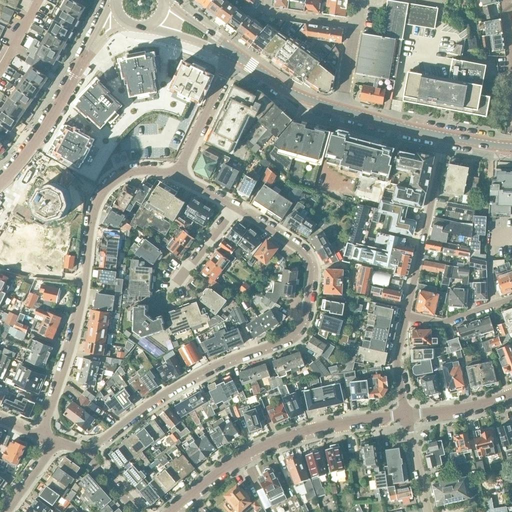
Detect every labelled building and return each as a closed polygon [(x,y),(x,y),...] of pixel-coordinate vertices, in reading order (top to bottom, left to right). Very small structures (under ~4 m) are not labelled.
[(82,5),(84,0),(60,0),(57,6),(62,9),(79,18),(85,7),(82,5)] [(223,0),(213,0),(208,7),(208,8),(209,7),(215,11),(214,12),(218,15),(228,2),(227,2),(227,3),(224,0),(223,0)] [(275,0),(274,7),(288,9),(289,0),(275,0)] [(289,0),(288,9),(304,11),(306,0),(289,0)] [(322,0),(306,0),(304,11),(320,14),(322,0)] [(348,0),(335,0),(336,0),(332,0),(327,0),(327,7),(331,7),(330,15),(345,17),(348,0)] [(402,40),(403,40),(405,25),(435,30),(438,9),(388,0),(382,36),(402,40)] [(235,7),(228,2),(218,15),(219,16),(219,15),(225,19),(224,20),(228,23),(238,10),(238,9),(237,10),(234,8),(235,7)] [(495,17),(492,4),(483,6),(486,19),(495,17)] [(62,9),(57,6),(53,13),(58,16),(56,20),(73,30),(79,18),(62,9)] [(3,12),(12,17),(15,11),(5,7),(3,12)] [(238,31),(239,32),(240,31),(239,31),(249,17),(250,18),(250,17),(249,16),(247,18),(244,15),(245,15),(238,10),(228,23),(229,23),(230,23),(235,26),(234,27),(239,30),(238,31)] [(10,22),(12,17),(3,12),(0,17),(10,22)] [(263,21),(268,25),(272,20),(267,16),(263,21)] [(43,28),(44,29),(49,32),(66,41),(73,30),(56,20),(49,17),(43,28)] [(253,20),(252,18),(250,17),(250,18),(249,17),(239,31),(240,31),(239,32),(241,33),(242,34),(243,34),(244,34),(254,21),(253,20)] [(485,29),(487,35),(503,33),(501,20),(501,19),(485,22),(481,22),(481,20),(477,21),(478,30),(485,29)] [(255,20),(253,20),(254,21),(244,34),(243,34),(242,34),(244,35),(242,37),(242,38),(243,37),(248,41),(247,42),(252,45),(265,29),(260,24),(259,25),(254,21),(255,20)] [(287,21),(280,30),(286,34),(290,30),(294,33),(303,23),(287,21)] [(44,29),(43,28),(34,23),(31,28),(42,34),(44,29)] [(262,52),(280,32),(269,24),(265,29),(252,45),(253,47),(256,50),(258,49),(262,52)] [(320,33),(321,26),(306,24),(300,31),(296,35),(300,39),(303,35),(307,38),(308,38),(314,39),(314,32),(320,33)] [(332,28),(321,26),(320,33),(314,32),(314,39),(319,40),(330,41),(332,28)] [(332,28),(330,41),(341,43),(343,31),(342,29),(332,28)] [(43,43),(60,52),(66,41),(49,32),(43,43)] [(272,59),(272,60),(290,39),(280,32),(262,52),(266,56),(267,57),(270,60),(272,59)] [(402,40),(382,36),(363,33),(359,55),(356,73),(371,76),(396,80),(402,40)] [(505,49),(503,33),(487,35),(487,36),(487,35),(490,35),(492,51),(505,49)] [(123,36),(125,53),(133,53),(132,47),(148,45),(146,34),(123,36)] [(490,56),(487,35),(487,36),(481,36),(483,49),(482,49),(483,55),(490,56)] [(291,37),(290,39),(272,60),(277,63),(277,65),(280,67),(282,67),(283,67),(302,44),(291,37)] [(470,49),(477,47),(475,38),(468,39),(470,49)] [(54,64),(60,52),(43,43),(37,54),(36,54),(32,59),(48,69),(52,63),(54,64)] [(289,72),(293,75),(312,52),(302,44),(283,67),(284,68),(284,70),(287,72),(289,72)] [(322,50),(328,54),(332,49),(326,44),(322,50)] [(323,66),(326,68),(329,71),(333,66),(337,69),(340,51),(336,46),(332,50),(328,56),(325,60),(326,61),(323,66)] [(312,52),(293,75),(298,78),(298,80),(301,82),(303,82),(304,82),(323,59),(312,52)] [(158,91),(155,80),(161,78),(162,73),(162,60),(162,59),(159,55),(147,55),(128,59),(117,63),(115,68),(116,69),(119,76),(122,83),(123,82),(127,81),(127,84),(129,84),(131,96),(139,95),(150,93),(158,91)] [(45,75),(48,69),(32,59),(29,64),(32,67),(25,77),(41,88),(49,77),(45,75)] [(312,86),(314,87),(321,79),(319,77),(326,68),(323,66),(326,61),(325,60),(323,59),(304,82),(311,87),(312,86)] [(409,71),(403,101),(408,102),(408,104),(417,106),(417,104),(427,105),(427,108),(437,109),(437,107),(464,112),(463,114),(472,116),(472,114),(487,117),(490,96),(481,94),(487,65),(453,59),(449,79),(409,71)] [(180,94),(185,96),(192,100),(200,103),(201,103),(205,95),(206,95),(211,84),(210,84),(214,76),(213,76),(213,75),(214,75),(205,71),(193,65),(185,61),(185,62),(184,62),(180,70),(179,69),(174,79),(174,80),(175,80),(171,89),(172,89),(171,90),(180,94)] [(321,79),(314,87),(321,91),(328,94),(333,90),(337,69),(333,66),(329,71),(326,68),(319,77),(321,79)] [(53,144),(49,152),(58,157),(64,161),(65,159),(69,161),(80,167),(83,162),(84,163),(93,145),(93,144),(95,139),(80,131),(81,129),(85,131),(92,121),(93,119),(102,127),(123,105),(110,93),(111,92),(108,89),(111,86),(108,81),(106,78),(101,76),(93,85),(91,83),(78,97),(80,99),(75,104),(73,108),(73,109),(69,117),(68,116),(61,130),(56,138),(53,144)] [(395,85),(396,80),(371,76),(369,87),(363,86),(361,99),(384,103),(385,97),(392,98),(395,85)] [(17,88),(34,99),(41,88),(25,77),(17,88)] [(259,121),(275,103),(262,91),(257,96),(233,84),(205,141),(224,150),(230,153),(249,114),(255,117),(256,116),(260,119),(259,121)] [(26,109),(34,99),(17,88),(10,98),(26,109)] [(0,107),(18,121),(26,109),(10,98),(2,109),(0,107)] [(250,149),(253,146),(257,141),(268,129),(286,109),(277,101),(275,103),(259,121),(264,126),(257,133),(250,141),(246,137),(241,141),(250,149)] [(11,131),(18,121),(0,107),(0,131),(5,136),(9,130),(11,131)] [(295,117),(286,109),(268,129),(257,141),(263,146),(273,134),(277,137),(295,117)] [(307,125),(301,123),(299,131),(292,128),(270,153),(290,170),(294,152),(321,160),(330,132),(329,131),(329,132),(307,126),(307,125)] [(341,167),(386,180),(390,164),(388,164),(392,148),(352,137),(353,135),(351,132),(341,129),(339,130),(338,133),(334,132),(327,158),(329,158),(328,161),(342,165),(341,167)] [(183,145),(186,135),(174,131),(171,141),(183,145)] [(169,144),(167,149),(178,154),(180,149),(169,144)] [(400,176),(398,184),(427,190),(435,156),(419,153),(419,151),(399,146),(394,167),(393,175),(400,176)] [(214,167),(219,157),(205,150),(195,170),(197,171),(197,172),(200,174),(202,173),(209,177),(212,171),(214,172),(216,167),(214,167)] [(219,165),(223,167),(216,180),(230,187),(239,171),(227,165),(230,158),(224,155),(219,165)] [(264,157),(259,162),(266,168),(270,163),(264,157)] [(455,193),(461,166),(458,165),(459,160),(451,159),(450,164),(445,163),(442,176),(447,176),(445,191),(455,193)] [(461,204),(475,207),(477,191),(471,190),(471,189),(465,188),(466,182),(477,184),(479,177),(468,175),(470,162),(462,161),(461,166),(455,193),(463,194),(461,204)] [(268,168),(262,180),(272,185),(277,175),(268,168)] [(511,202),(511,169),(494,169),(493,185),(492,186),(492,185),(492,189),(491,189),(489,212),(511,213),(511,202)] [(244,195),(249,197),(257,180),(246,174),(238,191),(239,193),(242,195),(244,195)] [(124,213),(129,215),(136,203),(141,206),(154,185),(149,182),(146,183),(145,185),(144,184),(143,187),(140,185),(138,190),(124,213)] [(178,192),(161,182),(157,187),(154,185),(141,206),(135,218),(130,225),(132,226),(135,228),(138,225),(143,228),(145,225),(148,227),(150,225),(166,235),(171,227),(173,224),(164,219),(166,215),(174,220),(185,203),(175,196),(178,192)] [(391,183),(389,191),(395,193),(394,199),(404,202),(422,206),(422,205),(425,191),(427,192),(427,190),(398,184),(398,183),(397,185),(391,183)] [(116,198),(111,206),(123,214),(124,213),(138,190),(131,186),(128,184),(123,185),(120,191),(122,192),(118,199),(116,198)] [(263,207),(268,210),(279,194),(265,185),(255,200),(263,205),(263,207)] [(63,214),(68,203),(65,192),(55,186),(43,190),(38,200),(41,211),(51,217),(63,214)] [(279,194),(268,210),(272,213),(275,213),(283,218),(293,203),(279,194)] [(194,220),(203,205),(193,199),(185,212),(189,214),(188,216),(194,220)] [(381,199),(378,209),(379,209),(379,211),(381,212),(381,213),(391,215),(391,214),(394,215),(393,222),(391,228),(391,229),(391,230),(413,235),(416,221),(415,221),(415,220),(403,218),(406,205),(381,199)] [(288,222),(298,228),(306,216),(307,217),(311,210),(305,206),(303,209),(300,207),(299,203),(296,201),(291,209),(295,212),(288,222)] [(448,202),(444,219),(451,220),(474,224),(475,216),(474,216),(475,207),(461,204),(448,202)] [(364,229),(369,231),(372,220),(379,222),(381,213),(381,212),(379,211),(379,209),(378,209),(375,208),(358,203),(353,223),(365,226),(364,229)] [(214,212),(203,205),(194,220),(205,227),(211,216),(212,217),(214,214),(213,213),(214,212)] [(123,214),(111,206),(110,207),(108,208),(107,210),(107,212),(108,213),(106,217),(107,218),(104,223),(109,226),(110,224),(115,226),(121,227),(121,229),(130,230),(132,226),(130,225),(125,222),(129,215),(124,213),(123,214)] [(393,222),(394,215),(391,214),(391,215),(381,213),(379,222),(383,224),(383,227),(391,229),(391,228),(393,222)] [(318,225),(321,227),(335,214),(334,216),(326,222),(322,219),(318,225)] [(335,214),(321,227),(323,230),(331,225),(332,226),(338,220),(335,217),(337,216),(335,214)] [(174,221),(181,226),(186,229),(190,224),(178,215),(174,221)] [(306,216),(298,228),(309,235),(317,223),(307,217),(306,216)] [(471,258),(487,261),(486,254),(480,254),(480,250),(480,241),(479,241),(479,235),(486,235),(487,217),(475,216),(474,224),(471,248),(471,258)] [(451,220),(444,219),(436,217),(431,239),(443,242),(457,245),(471,248),(474,224),(472,224),(453,221),(451,220)] [(173,238),(188,249),(195,239),(180,228),(181,226),(174,221),(173,224),(171,227),(177,232),(173,238)] [(237,223),(228,236),(226,238),(230,241),(232,239),(237,243),(248,229),(241,223),(237,223)] [(367,237),(369,231),(364,229),(365,226),(353,223),(347,242),(359,245),(360,244),(374,247),(377,231),(373,233),(372,238),(367,237)] [(32,241),(35,235),(12,224),(3,243),(5,244),(0,253),(0,254),(14,261),(26,238),(32,241)] [(187,230),(193,234),(197,236),(200,232),(195,230),(196,229),(190,226),(187,230)] [(100,239),(99,246),(121,249),(122,241),(120,240),(120,239),(126,239),(126,235),(129,236),(130,230),(121,229),(120,233),(104,231),(103,239),(100,239)] [(239,244),(250,253),(261,239),(256,235),(257,234),(251,229),(239,244)] [(377,231),(374,247),(385,250),(389,234),(377,231)] [(317,250),(330,243),(324,232),(311,239),(317,250)] [(389,234),(385,250),(413,256),(413,255),(415,249),(415,246),(406,244),(407,238),(395,236),(389,234)] [(153,264),(154,263),(157,259),(160,260),(163,256),(162,253),(163,252),(143,236),(138,243),(136,242),(130,248),(139,256),(141,257),(142,256),(146,259),(152,263),(153,264)] [(181,257),(188,249),(173,238),(170,241),(164,237),(160,244),(165,248),(166,246),(181,257)] [(219,245),(228,252),(231,255),(232,254),(236,248),(238,246),(235,244),(233,247),(224,239),(219,245)] [(443,242),(431,239),(428,239),(426,249),(441,252),(443,242)] [(256,255),(266,263),(278,248),(268,240),(256,255)] [(346,247),(342,260),(343,260),(345,256),(395,267),(394,273),(408,276),(413,256),(385,250),(374,247),(360,244),(359,245),(347,242),(346,246),(346,247)] [(457,245),(443,242),(441,252),(455,255),(457,245)] [(342,260),(346,247),(336,252),(330,243),(317,250),(323,261),(330,257),(333,263),(342,260)] [(471,258),(471,248),(457,245),(455,255),(467,257),(466,261),(464,261),(463,265),(470,266),(471,258)] [(121,249),(99,246),(98,254),(101,255),(100,267),(117,269),(118,257),(120,257),(121,249)] [(237,258),(240,261),(243,257),(240,254),(241,252),(236,248),(232,254),(237,258)] [(231,255),(228,252),(225,256),(218,251),(218,252),(216,252),(215,256),(210,262),(222,271),(230,261),(233,263),(234,262),(238,265),(241,261),(240,261),(237,258),(232,254),(231,255)] [(285,258),(278,253),(274,259),(280,264),(285,258)] [(73,268),(74,257),(71,256),(71,255),(70,255),(70,256),(67,256),(65,267),(73,268)] [(141,257),(139,256),(138,261),(133,260),(131,280),(154,282),(154,277),(153,274),(153,269),(145,268),(145,263),(143,263),(146,259),(142,256),(141,257)] [(256,260),(252,257),(247,262),(252,266),(256,260)] [(480,268),(487,269),(487,261),(471,258),(470,266),(480,268)] [(470,266),(463,265),(463,267),(453,266),(446,265),(423,260),(421,269),(439,273),(440,270),(444,271),(442,283),(449,285),(450,278),(461,279),(461,287),(468,287),(470,266)] [(216,280),(222,271),(210,262),(208,265),(206,265),(204,269),(203,271),(211,277),(208,281),(221,291),(225,287),(216,280)] [(511,270),(509,262),(501,264),(503,270),(507,268),(508,272),(511,284),(511,270)] [(360,275),(356,292),(368,295),(374,269),(362,266),(360,275)] [(281,281),(296,284),(298,271),(283,268),(281,281)] [(475,299),(487,299),(487,282),(487,269),(480,268),(479,272),(479,282),(473,282),(473,288),(475,288),(475,299)] [(326,269),(325,281),(343,282),(349,282),(350,271),(344,270),(326,269)] [(392,273),(374,269),(371,284),(388,288),(392,273)] [(125,280),(126,271),(119,270),(119,273),(117,273),(117,272),(99,270),(98,283),(117,285),(116,292),(123,292),(125,280)] [(0,290),(6,293),(10,286),(5,284),(9,277),(0,272),(0,290)] [(511,291),(511,284),(508,272),(497,276),(503,294),(511,291)] [(153,290),(154,282),(131,280),(129,301),(136,302),(136,300),(141,301),(142,296),(150,297),(151,292),(153,290)] [(295,296),(296,284),(281,281),(279,294),(295,296)] [(343,282),(325,281),(325,293),(340,294),(339,299),(348,301),(348,295),(343,294),(343,282)] [(31,285),(24,282),(20,291),(26,294),(31,285)] [(446,293),(437,291),(437,287),(418,283),(417,289),(421,290),(416,311),(435,315),(437,306),(438,306),(439,301),(444,302),(446,293)] [(41,284),(40,292),(45,293),(43,299),(45,300),(44,305),(51,308),(53,301),(57,302),(60,288),(42,284),(41,284)] [(264,297),(280,307),(281,306),(276,303),(280,297),(269,290),(266,294),(263,292),(264,291),(256,286),(254,290),(264,296),(264,297)] [(380,296),(401,301),(401,300),(403,299),(404,295),(403,294),(403,293),(374,286),(373,288),(377,289),(377,292),(381,293),(380,294),(380,296)] [(246,295),(248,292),(242,287),(239,290),(246,295)] [(217,315),(222,308),(223,309),(228,304),(226,302),(227,301),(210,288),(210,289),(207,289),(204,293),(205,296),(201,300),(213,309),(212,311),(217,315)] [(450,295),(449,306),(467,307),(468,289),(453,288),(452,295),(450,295)] [(123,292),(116,292),(115,296),(97,294),(96,299),(94,300),(93,305),(95,307),(95,308),(113,311),(114,304),(119,304),(119,307),(121,307),(121,305),(123,292)] [(29,293),(27,298),(31,300),(36,302),(38,297),(29,293)] [(358,296),(350,294),(349,301),(357,303),(358,296)] [(278,310),(280,307),(264,297),(261,302),(272,308),(271,309),(259,317),(266,330),(279,322),(279,323),(286,316),(278,310)] [(27,298),(25,305),(33,308),(37,310),(36,314),(45,318),(44,321),(58,327),(62,317),(42,309),(44,305),(36,302),(31,300),(27,298)] [(246,298),(241,301),(247,310),(251,307),(246,298)] [(322,309),(331,311),(330,312),(343,314),(345,303),(324,299),(322,309)] [(211,329),(213,328),(217,326),(223,323),(217,318),(210,312),(207,308),(199,301),(198,302),(192,304),(190,303),(183,306),(190,328),(208,321),(211,329)] [(370,313),(395,319),(397,307),(370,302),(369,307),(368,312),(370,313)] [(135,307),(134,331),(143,338),(166,330),(165,326),(166,325),(164,318),(155,320),(147,314),(148,306),(140,305),(140,307),(135,307)] [(172,334),(190,328),(183,306),(178,308),(176,311),(171,313),(174,321),(169,323),(171,328),(170,328),(172,334)] [(240,324),(246,321),(240,307),(234,310),(239,322),(240,324)] [(511,332),(511,308),(502,312),(506,323),(509,333),(511,332)] [(93,310),(91,321),(111,324),(112,317),(119,318),(120,314),(93,310)] [(225,320),(224,321),(224,322),(225,322),(232,320),(233,324),(239,322),(234,310),(233,310),(228,317),(225,320)] [(5,321),(5,323),(11,325),(14,326),(18,316),(9,312),(9,314),(5,321)] [(21,313),(14,327),(26,332),(27,332),(29,327),(22,324),(23,323),(22,323),(26,315),(21,313)] [(392,330),(395,319),(370,313),(369,320),(368,324),(392,330)] [(317,327),(320,328),(318,334),(327,339),(329,331),(339,333),(343,320),(324,315),(322,319),(319,319),(317,327)] [(490,316),(473,322),(479,338),(481,338),(485,336),(484,333),(494,330),(497,337),(508,333),(509,333),(506,323),(498,325),(497,322),(492,325),(490,316)] [(266,330),(259,317),(247,324),(255,337),(266,330)] [(36,319),(32,329),(33,329),(54,337),(58,327),(44,321),(43,322),(36,319)] [(111,324),(91,321),(89,331),(109,335),(111,324)] [(224,322),(223,323),(217,326),(227,350),(243,343),(237,328),(225,333),(224,330),(227,329),(225,322),(224,322)] [(462,341),(478,335),(473,322),(458,327),(462,341)] [(5,323),(0,333),(0,336),(5,339),(8,333),(9,331),(8,331),(10,326),(11,325),(5,323)] [(396,331),(392,330),(368,324),(367,328),(365,336),(390,342),(390,339),(394,340),(396,331)] [(10,326),(8,331),(9,331),(8,333),(24,339),(27,333),(10,326)] [(217,326),(213,328),(215,333),(216,336),(204,341),(210,357),(227,350),(217,326)] [(414,345),(426,345),(427,349),(434,348),(433,344),(438,344),(438,338),(432,338),(432,332),(421,332),(421,330),(413,330),(413,332),(411,332),(411,339),(414,339),(414,345)] [(109,335),(89,331),(88,342),(108,345),(109,335)] [(345,351),(345,352),(346,352),(348,343),(347,343),(348,336),(340,333),(336,345),(340,348),(345,351)] [(490,340),(491,348),(501,344),(501,343),(511,339),(508,333),(497,337),(490,340)] [(392,342),(390,342),(365,336),(365,339),(363,347),(387,353),(388,350),(390,350),(392,349),(393,344),(392,342)] [(455,336),(447,339),(448,342),(450,347),(452,352),(456,351),(461,349),(469,347),(467,342),(460,344),(459,338),(457,339),(455,336)] [(201,358),(193,344),(197,342),(194,337),(185,343),(186,346),(180,350),(189,365),(201,358)] [(322,338),(320,341),(313,337),(307,347),(321,355),(326,345),(329,341),(327,340),(326,341),(322,338)] [(33,351),(49,357),(53,347),(32,338),(30,344),(35,346),(33,351)] [(127,340),(125,348),(129,351),(134,345),(136,343),(129,338),(127,340)] [(476,344),(477,351),(481,350),(481,351),(485,350),(486,352),(492,351),(491,348),(490,340),(487,341),(479,343),(476,344)] [(108,345),(88,342),(86,353),(106,356),(108,345)] [(346,352),(345,352),(341,373),(331,374),(343,373),(355,371),(355,370),(353,371),(355,362),(363,364),(364,360),(374,362),(374,367),(381,366),(381,364),(386,365),(386,364),(389,364),(391,355),(387,354),(387,353),(363,347),(361,346),(348,343),(346,352)] [(511,350),(509,344),(497,349),(501,357),(500,358),(506,372),(510,370),(511,374),(511,350)] [(434,358),(434,348),(427,349),(426,345),(414,345),(414,349),(412,349),(412,362),(419,360),(420,364),(437,361),(436,357),(434,358)] [(5,348),(2,354),(0,359),(0,379),(2,381),(3,381),(12,358),(15,353),(5,348)] [(45,367),(49,357),(33,351),(31,355),(26,353),(24,359),(45,367)] [(287,357),(292,373),(301,370),(300,367),(305,365),(304,364),(300,352),(287,357)] [(438,364),(439,372),(445,371),(445,373),(444,375),(445,378),(446,379),(449,391),(451,392),(457,391),(451,363),(450,360),(443,362),(441,356),(436,357),(437,361),(438,364)] [(84,359),(82,370),(103,375),(105,370),(113,371),(116,368),(117,364),(118,363),(121,364),(122,360),(107,357),(106,362),(100,361),(100,363),(84,359)] [(175,374),(176,376),(183,372),(174,357),(167,361),(168,363),(158,369),(165,380),(175,374)] [(278,387),(278,386),(282,385),(283,385),(281,376),(287,374),(286,372),(291,370),(287,357),(273,361),(278,373),(279,376),(275,378),(275,376),(274,376),(278,387)] [(313,362),(324,375),(331,374),(318,358),(313,362)] [(438,364),(437,361),(420,364),(416,365),(414,368),(415,372),(417,374),(433,371),(432,365),(438,364)] [(459,361),(451,363),(457,391),(463,389),(465,387),(462,376),(463,374),(462,371),(461,370),(459,361)] [(480,364),(484,385),(485,385),(487,386),(491,385),(492,383),(497,382),(492,361),(480,364)] [(318,377),(324,375),(313,362),(309,365),(318,377)] [(257,381),(258,380),(270,376),(266,364),(253,368),(257,381)] [(480,386),(484,385),(480,364),(467,366),(472,387),(475,389),(479,388),(480,386)] [(337,365),(329,367),(331,374),(339,372),(337,365)] [(17,374),(41,384),(42,382),(44,381),(46,377),(21,366),(17,374)] [(121,366),(117,371),(121,377),(126,373),(121,366)] [(368,380),(370,398),(372,398),(374,399),(377,398),(378,397),(380,397),(380,396),(381,396),(382,395),(383,396),(388,389),(388,388),(387,386),(387,385),(388,385),(387,376),(381,377),(381,374),(382,374),(381,366),(374,367),(367,369),(367,373),(372,372),(372,375),(373,378),(367,378),(368,380)] [(262,393),(258,380),(257,381),(253,368),(239,373),(243,385),(250,383),(254,395),(262,393)] [(103,375),(82,370),(79,381),(95,385),(97,380),(102,381),(103,375)] [(140,377),(150,391),(157,386),(154,381),(155,380),(153,378),(155,377),(150,370),(140,377)] [(121,377),(117,371),(113,376),(116,381),(121,377)] [(356,377),(355,371),(343,373),(345,382),(351,382),(353,399),(360,398),(360,399),(362,399),(364,400),(367,399),(368,398),(370,398),(368,380),(360,381),(359,376),(356,377)] [(440,377),(439,372),(436,373),(436,375),(422,378),(425,392),(428,394),(432,394),(434,395),(439,394),(440,391),(437,378),(440,377)] [(345,382),(343,373),(331,374),(332,379),(329,379),(330,385),(322,387),(326,405),(343,401),(339,383),(345,382)] [(40,386),(41,384),(17,374),(14,381),(7,378),(5,382),(14,386),(15,382),(40,393),(41,389),(40,386)] [(143,396),(150,391),(140,377),(137,374),(128,381),(130,384),(135,391),(137,390),(139,392),(140,392),(143,396)] [(220,384),(229,400),(233,398),(232,396),(239,393),(233,380),(232,380),(230,375),(223,379),(224,382),(220,384)] [(268,378),(272,389),(278,387),(274,376),(268,378)] [(310,409),(326,405),(322,387),(318,388),(317,385),(314,385),(314,389),(311,389),(308,379),(297,382),(300,394),(306,392),(310,409)] [(207,395),(214,410),(218,408),(216,404),(224,400),(225,402),(229,400),(220,384),(217,385),(215,383),(209,385),(211,390),(206,393),(207,395)] [(278,386),(278,387),(272,389),(270,389),(269,390),(271,396),(281,392),(278,386)] [(115,395),(126,409),(133,404),(130,399),(131,399),(129,397),(131,395),(126,388),(115,395)] [(82,394),(92,401),(96,396),(86,389),(82,394)] [(100,391),(92,402),(100,408),(106,403),(111,410),(113,409),(115,410),(116,410),(119,414),(126,409),(115,395),(110,399),(108,396),(105,397),(100,391)] [(215,413),(214,410),(207,395),(203,397),(200,392),(188,399),(196,414),(198,413),(196,409),(201,405),(208,418),(215,413)] [(285,399),(292,416),(302,412),(300,405),(295,392),(290,395),(291,396),(285,399)] [(14,404),(12,410),(30,417),(30,416),(31,417),(34,412),(32,411),(36,402),(24,397),(25,396),(19,393),(18,395),(14,394),(11,400),(15,403),(17,399),(23,402),(22,404),(20,404),(19,406),(14,404)] [(85,412),(84,411),(92,401),(82,394),(81,393),(71,406),(70,404),(66,409),(68,411),(64,415),(66,416),(67,415),(77,423),(85,412)] [(197,425),(201,423),(200,421),(200,420),(196,414),(188,399),(177,406),(175,404),(170,407),(182,421),(182,417),(189,413),(195,423),(196,423),(197,425)] [(282,416),(283,420),(289,418),(281,401),(267,407),(273,422),(275,423),(278,422),(278,419),(278,418),(282,416)] [(85,412),(77,423),(79,425),(78,426),(83,430),(84,428),(88,432),(90,430),(89,429),(96,420),(91,417),(95,412),(99,415),(103,410),(100,408),(92,402),(85,412)] [(232,405),(232,406),(237,417),(245,415),(249,428),(248,430),(248,431),(249,432),(250,433),(252,433),(253,432),(254,431),(262,428),(260,422),(265,420),(260,405),(250,407),(249,405),(241,408),(239,403),(232,405)] [(232,406),(232,405),(224,409),(228,415),(218,421),(230,443),(235,440),(235,437),(240,435),(233,422),(238,420),(237,417),(232,406)] [(182,421),(170,407),(160,415),(167,424),(166,425),(170,430),(173,433),(170,435),(176,441),(180,437),(181,438),(191,432),(187,427),(181,432),(178,429),(175,426),(182,421)] [(145,426),(157,442),(160,439),(162,441),(167,437),(154,420),(145,426)] [(226,445),(230,443),(218,421),(207,427),(219,447),(223,444),(226,445)] [(511,448),(511,427),(511,424),(498,428),(505,450),(511,448)] [(153,444),(157,442),(145,426),(136,433),(147,447),(152,443),(153,444)] [(485,448),(494,446),(490,429),(482,431),(481,429),(476,430),(477,438),(475,439),(477,449),(475,450),(476,457),(486,454),(485,448)] [(193,437),(207,457),(211,455),(212,452),(216,449),(203,430),(193,437)] [(139,455),(144,461),(147,465),(148,464),(150,463),(151,462),(143,453),(141,451),(147,447),(136,433),(128,440),(139,455)] [(465,456),(464,454),(464,452),(471,450),(468,433),(465,433),(463,433),(461,433),(460,435),(454,436),(458,452),(450,454),(453,466),(467,462),(465,456)] [(5,434),(1,443),(0,443),(0,442),(0,449),(1,450),(4,445),(6,446),(10,436),(5,434)] [(175,442),(170,436),(166,439),(171,445),(175,442)] [(203,460),(207,457),(193,437),(183,445),(196,463),(200,460),(203,460)] [(428,443),(430,450),(427,451),(428,455),(426,455),(429,467),(443,464),(441,455),(445,454),(442,439),(428,443)] [(136,458),(139,455),(128,440),(119,447),(129,460),(134,456),(136,458)] [(388,488),(386,477),(385,472),(379,473),(375,445),(370,445),(370,441),(362,443),(362,446),(362,450),(360,450),(359,452),(360,455),(361,456),(363,456),(365,470),(364,471),(364,476),(366,477),(375,476),(376,488),(376,490),(374,490),(376,501),(381,501),(379,490),(388,488)] [(3,460),(0,458),(0,470),(4,473),(10,460),(18,464),(25,446),(14,442),(14,443),(12,442),(8,450),(7,450),(5,456),(3,460)] [(175,445),(166,452),(168,455),(177,448),(175,445)] [(327,452),(329,465),(328,465),(330,474),(336,473),(336,474),(345,472),(341,456),(342,454),(341,451),(340,451),(340,449),(339,449),(338,445),(331,447),(331,451),(327,452)] [(125,473),(134,465),(129,460),(119,447),(110,453),(120,467),(125,473)] [(152,454),(155,457),(162,452),(159,448),(152,454)] [(401,466),(402,464),(402,462),(400,461),(399,450),(398,450),(396,448),(392,449),(391,451),(386,452),(383,452),(384,463),(386,463),(385,459),(387,458),(388,467),(385,467),(385,469),(401,467),(401,466)] [(312,479),(310,480),(316,498),(326,495),(324,488),(323,488),(319,478),(326,476),(325,472),(322,460),(323,460),(322,455),(321,455),(320,454),(319,450),(311,452),(311,454),(307,456),(308,457),(307,457),(311,471),(310,471),(312,479)] [(165,454),(157,460),(159,462),(166,470),(177,482),(186,475),(173,461),(171,459),(169,461),(167,458),(168,457),(165,454)] [(173,461),(186,475),(194,468),(183,456),(178,460),(176,458),(173,461)] [(60,467),(75,478),(79,480),(82,477),(76,473),(80,468),(66,458),(60,467)] [(316,498),(310,480),(308,480),(305,473),(300,460),(296,461),(294,458),(287,460),(288,464),(288,466),(287,466),(289,471),(290,471),(294,482),(297,488),(304,485),(307,494),(305,495),(307,501),(316,498)] [(151,468),(159,462),(157,460),(151,464),(150,463),(148,464),(151,468)] [(485,473),(483,460),(476,462),(478,475),(485,473)] [(141,470),(144,468),(144,467),(147,465),(144,461),(138,466),(141,470)] [(406,463),(402,464),(401,466),(401,467),(385,469),(385,472),(386,477),(396,475),(396,478),(393,478),(394,484),(404,482),(404,483),(408,482),(406,463)] [(473,463),(462,465),(464,472),(475,470),(473,463)] [(140,473),(134,465),(125,473),(136,485),(139,482),(145,477),(146,476),(142,471),(140,473)] [(73,481),(75,478),(60,467),(53,476),(67,486),(71,480),(73,481)] [(284,493),(282,493),(273,472),(272,473),(271,470),(267,469),(264,470),(263,473),(265,478),(260,481),(270,502),(272,507),(287,500),(284,493)] [(177,482),(166,470),(161,474),(160,473),(157,475),(169,490),(177,482)] [(84,502),(101,487),(89,474),(81,482),(88,490),(79,497),(84,502)] [(161,497),(169,490),(157,475),(153,478),(155,479),(150,483),(161,497)] [(63,491),(67,486),(53,476),(47,485),(62,496),(65,492),(63,491)] [(161,497),(150,483),(145,477),(139,482),(144,488),(141,491),(152,504),(161,497)] [(446,508),(445,504),(471,498),(466,477),(433,485),(437,505),(439,505),(440,509),(446,508)] [(72,489),(73,489),(77,492),(80,487),(76,483),(72,489)] [(60,499),(62,496),(47,485),(40,494),(54,504),(58,498),(60,499)] [(411,488),(395,491),(394,486),(388,487),(390,501),(397,500),(398,501),(402,500),(403,505),(410,504),(409,499),(413,498),(411,488)] [(103,508),(103,507),(107,504),(112,500),(101,487),(84,502),(90,509),(98,502),(103,508)] [(77,492),(73,489),(66,499),(70,502),(77,492)] [(236,511),(251,511),(254,510),(255,511),(264,511),(261,508),(262,507),(257,501),(254,503),(252,504),(249,501),(249,499),(247,496),(245,496),(243,494),(243,492),(242,490),(240,490),(238,491),(237,491),(233,494),(232,493),(232,494),(229,494),(227,496),(227,498),(226,499),(228,502),(226,504),(226,507),(229,511),(235,511),(236,511)] [(31,507),(37,511),(51,511),(53,510),(37,498),(31,507)] [(67,507),(71,502),(70,502),(66,499),(63,504),(67,507)] [(107,504),(103,507),(107,511),(121,511),(120,509),(116,511),(113,511),(110,508),(116,503),(113,500),(108,505),(107,504)]
